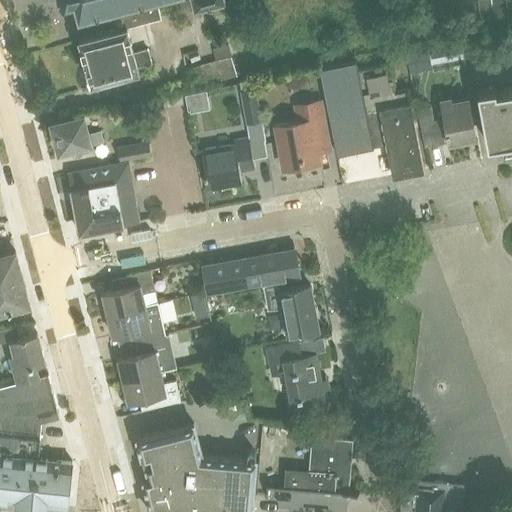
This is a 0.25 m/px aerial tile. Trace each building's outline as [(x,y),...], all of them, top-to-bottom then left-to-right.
[(130,5),(130,9),(134,25),(162,18),(157,0),(179,0),(183,11),(191,9),(192,13),(225,4),(223,0),(62,0),(63,4),(74,1),(79,17),(81,16),(87,15),(88,19),(91,18),(90,14),(109,9),(110,13),(113,12),(112,8),(130,5)] [(492,0),(478,0),(481,16),(494,14),(492,0)] [(91,81),(110,76),(137,69),(137,66),(152,62),(149,47),(133,51),(126,27),(134,25),(130,9),(130,5),(112,8),(113,12),(110,13),(109,9),(90,14),(91,18),(88,19),(87,15),(81,16),(84,30),(87,30),(88,35),(85,35),(86,36),(80,37),(86,60),(85,60),(91,81)] [(460,31),(404,42),(407,54),(408,61),(464,50),(460,31)] [(196,64),(202,85),(237,75),(228,42),(212,47),(215,59),(196,64)] [(396,63),(408,61),(407,54),(405,44),(400,45),(392,47),(396,63)] [(329,65),(319,67),(337,154),(387,143),(393,175),(424,169),(408,87),(396,89),(394,81),(390,63),(390,62),(381,64),(378,48),(328,58),(329,65)] [(240,76),(242,89),(247,122),(261,120),(253,74),(240,76)] [(511,138),(511,86),(496,89),(496,87),(496,85),(478,88),(488,143),(511,138)] [(188,109),(210,105),(206,87),(185,91),(188,109)] [(150,100),(154,125),(186,119),(181,94),(150,100)] [(418,107),(421,121),(425,145),(476,136),(469,97),(454,100),(452,100),(451,94),(440,96),(442,108),(444,117),(434,119),(431,105),(418,107)] [(318,161),(318,157),(316,148),(330,145),(321,98),(296,103),(299,119),(276,123),(284,166),(305,162),(304,158),(312,157),(313,162),(318,161)] [(83,115),(50,124),(51,127),(49,129),(51,134),(54,136),(58,152),(74,148),(75,153),(89,150),(88,144),(102,140),(100,130),(87,133),(83,115)] [(255,167),(251,142),(250,135),(234,138),(234,143),(202,148),(208,184),(241,178),(240,169),(255,167)] [(119,160),(151,154),(148,140),(117,146),(119,160)] [(67,171),(79,232),(140,220),(128,159),(67,171)] [(281,250),(205,265),(210,290),(264,280),(269,308),(285,307),(289,332),(319,327),(311,283),(288,287),(286,275),(300,273),(295,248),(281,250)] [(0,283),(22,277),(14,251),(0,254),(0,283)] [(151,269),(128,274),(131,285),(104,291),(109,313),(147,304),(144,293),(156,290),(151,269)] [(22,277),(0,283),(0,313),(29,305),(22,277)] [(143,340),(166,334),(158,301),(147,304),(109,313),(114,335),(140,329),(143,340)] [(196,317),(207,314),(205,307),(194,309),(196,317)] [(18,381),(39,375),(36,364),(44,362),(37,332),(19,337),(16,326),(0,330),(0,342),(11,340),(15,354),(11,355),(18,381)] [(146,351),(122,357),(119,357),(124,378),(162,370),(159,358),(171,356),(166,334),(143,340),(146,351)] [(266,346),(269,362),(272,375),(286,373),(293,411),(326,405),(316,351),(303,354),(300,339),(266,346)] [(218,356),(216,348),(203,351),(205,359),(218,356)] [(130,401),(140,399),(155,395),(158,406),(182,400),(177,379),(165,382),(162,370),(124,378),(130,401)] [(59,412),(48,373),(39,375),(18,381),(0,385),(0,411),(42,417),(59,412)] [(0,499),(16,501),(25,423),(42,424),(42,417),(0,411),(0,499)] [(251,511),(252,497),(256,458),(202,453),(198,440),(199,440),(194,422),(137,437),(145,467),(147,466),(150,477),(144,479),(152,507),(151,507),(152,511),(251,511)] [(25,423),(16,501),(43,504),(46,478),(36,477),(38,457),(42,424),(25,423)] [(311,435),(309,469),(351,472),(353,438),(311,435)] [(72,461),(38,457),(36,477),(46,478),(43,504),(67,506),(72,461)] [(286,468),(285,487),(364,492),(364,490),(350,489),(351,472),(309,469),(286,468)] [(399,485),(401,511),(461,511),(463,492),(464,492),(464,483),(416,478),(416,485),(400,484),(400,485),(399,485)]
